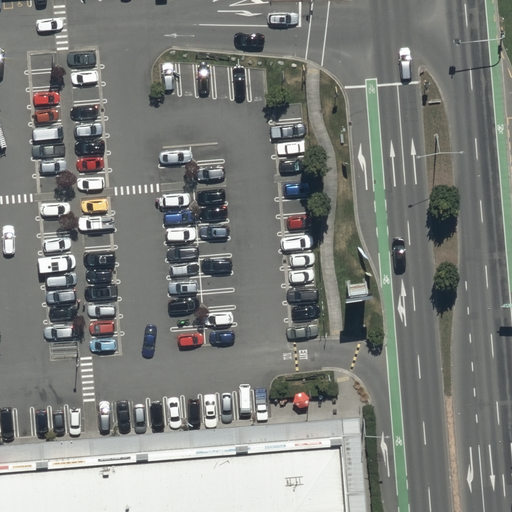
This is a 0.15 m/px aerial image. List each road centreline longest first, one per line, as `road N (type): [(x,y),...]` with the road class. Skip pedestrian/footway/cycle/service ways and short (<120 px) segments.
road 1 (secondary): [(465,27),(506,511)]
road 2 (secondary): [(431,511),(391,28)]
